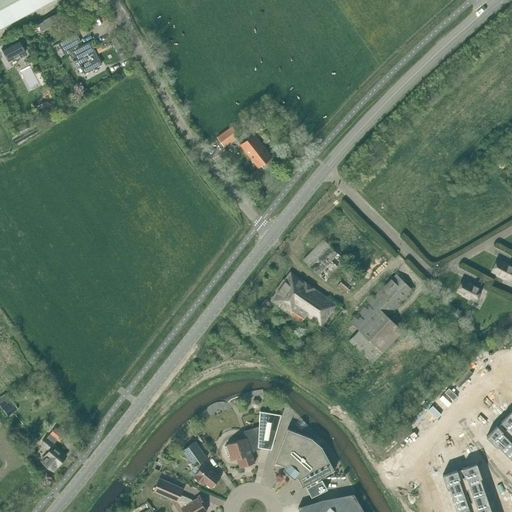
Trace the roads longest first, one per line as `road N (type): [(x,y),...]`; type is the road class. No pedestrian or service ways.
road 1 (tertiary): [(53,511),(270,236)]
road 2 (tertiary): [(270,236),(342,145),(498,0)]
road 3 (unclassified): [(270,236),(188,137),(113,0)]
